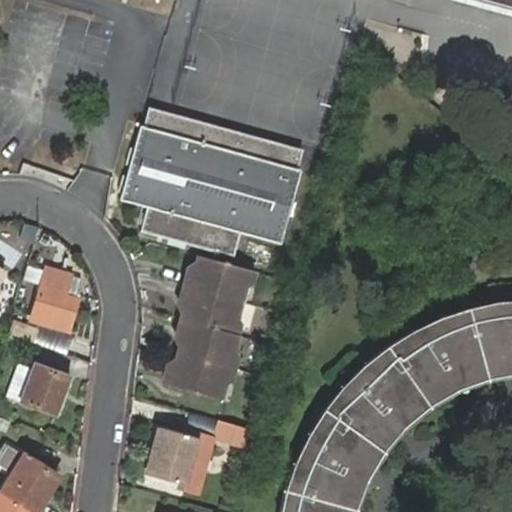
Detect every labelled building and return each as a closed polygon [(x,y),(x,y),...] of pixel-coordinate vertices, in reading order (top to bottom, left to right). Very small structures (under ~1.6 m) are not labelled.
[(511,0),(473,0),(511,10),(511,0)] [(148,110),(142,129),(166,136),(172,117),(148,110)] [(139,128),(118,203),(145,210),(138,234),(231,260),(238,236),(278,248),(299,174),(292,172),(298,153),(266,144),(264,152),(249,148),(251,142),(213,131),(211,137),(193,132),(195,124),(172,117),(166,136),(142,129),(139,128)] [(266,144),(195,124),(193,132),(211,137),(213,131),(251,142),(249,148),(264,152),(266,144)] [(272,253),(246,246),(242,263),(268,270),(272,253)] [(197,259),(193,277),(240,291),(241,289),(249,285),(252,275),(197,259)] [(72,276),(46,269),(31,320),(68,331),(77,299),(66,295),(72,276)] [(240,291),(186,275),(178,303),(184,305),(180,321),(175,337),(182,338),(177,356),(172,373),(166,371),(162,386),(217,402),(220,387),(229,381),(231,371),(235,361),(230,352),(234,337),(237,327),(233,318),(237,304),(240,291)] [(249,285),(241,289),(240,291),(237,304),(243,306),(249,285)] [(511,511),(511,300),(507,301),(500,302),(492,304),(486,304),(480,306),(473,308),(467,310),(461,311),(454,313),(448,315),(443,317),(438,319),(429,323),(420,327),(412,332),(404,336),(397,341),(390,346),(382,351),(372,359),(362,367),(353,375),(347,382),(341,389),(334,396),(328,404),(323,411),(318,418),(314,425),(311,431),(308,436),(304,443),(299,452),(297,458),(294,466),(291,472),(289,477),(288,482),(285,489),(283,496),(282,503),(280,511),(279,511),(360,511),(361,510),(362,506),(363,503),(365,499),(366,494),(368,490),(370,485),(371,483),(373,478),(375,473),(378,468),(381,464),(384,459),(387,455),(390,451),(393,446),(398,440),(403,434),(407,431),(411,426),(415,422),(421,418),(427,412),(432,409),(437,405),(442,402),(448,399),(452,396),(459,393),(464,390),(471,388),(478,385),(484,383),(490,381),(497,379),(503,377),(508,377),(511,376),(511,511)] [(243,306),(237,304),(233,318),(237,327),(243,306)] [(23,321),(17,335),(34,342),(39,328),(23,321)] [(91,364),(94,344),(39,328),(34,342),(51,348),(53,349),(91,364)] [(240,339),(234,337),(230,352),(235,361),(240,339)] [(51,348),(34,342),(27,357),(47,365),(53,349),(51,348)] [(69,380),(36,366),(20,401),(55,416),(69,380)] [(222,404),(229,381),(220,387),(217,402),(222,404)] [(245,448),(250,431),(218,423),(215,439),(245,448)] [(189,440),(155,431),(144,470),(177,479),(181,481),(193,441),(189,440)] [(190,434),(189,440),(193,441),(181,481),(177,479),(175,485),(193,491),(209,438),(190,434)] [(31,511),(36,511),(58,476),(8,444),(0,456),(0,460),(15,470),(1,493),(31,511)] [(31,511),(1,493),(0,494),(0,511),(31,511)]
